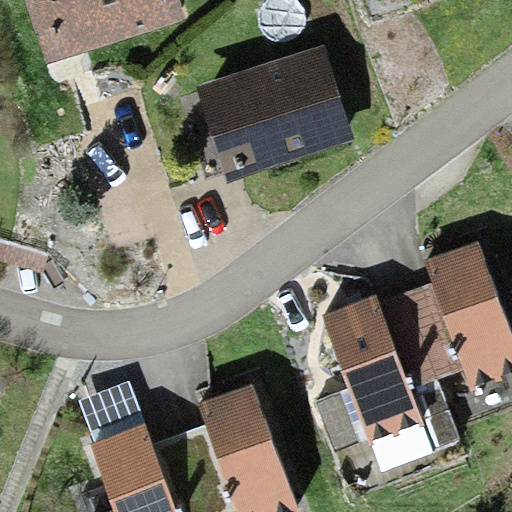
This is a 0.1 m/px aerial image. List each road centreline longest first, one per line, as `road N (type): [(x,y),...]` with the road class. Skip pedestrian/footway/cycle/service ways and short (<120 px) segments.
road 1 (residential): [(0,322),(107,351),(176,340),(257,291),(511,91)]
road 2 (unknown): [(208,324),(89,83)]
